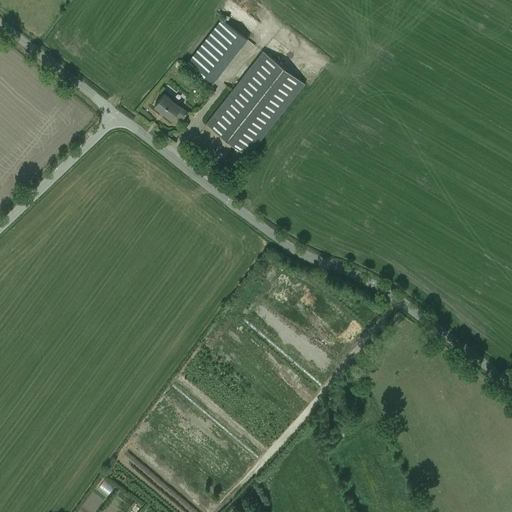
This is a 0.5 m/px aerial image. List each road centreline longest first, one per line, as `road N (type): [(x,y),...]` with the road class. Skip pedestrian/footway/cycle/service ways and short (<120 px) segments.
road 1 (unclassified): [(511,385),(387,294),(296,254),(114,115)]
road 2 (unclassified): [(114,115),(0,225)]
road 3 (unclassified): [(114,115),(0,25)]
